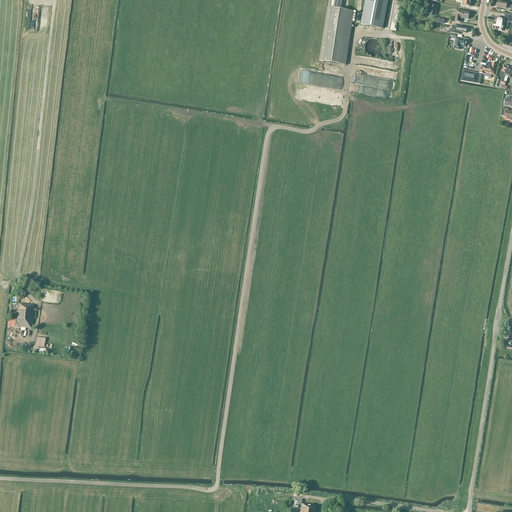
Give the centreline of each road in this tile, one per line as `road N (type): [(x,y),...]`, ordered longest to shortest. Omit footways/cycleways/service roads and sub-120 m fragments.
road 1 (track): [(54,0),(22,238),(0,332)]
road 2 (unclassified): [(469,511),(511,238)]
